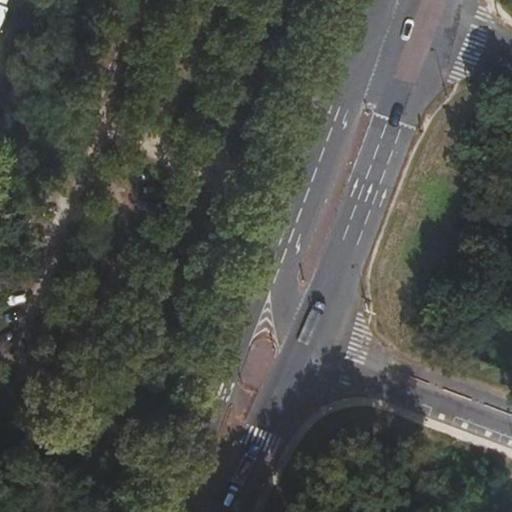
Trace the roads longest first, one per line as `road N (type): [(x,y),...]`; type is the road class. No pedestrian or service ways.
road 1 (unclassified): [(428,30),(377,40),(312,207),(283,285),(284,330),(309,346)]
road 2 (primary): [(309,346),(428,30)]
road 3 (track): [(63,0),(0,216)]
road 4 (unclassified): [(309,346),(511,422)]
road 5 (primary): [(309,346),(227,511)]
